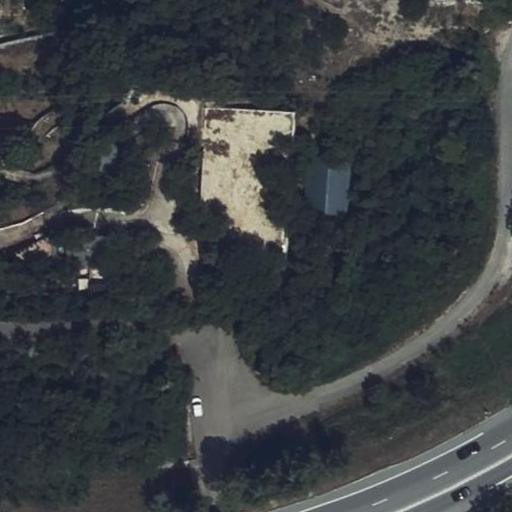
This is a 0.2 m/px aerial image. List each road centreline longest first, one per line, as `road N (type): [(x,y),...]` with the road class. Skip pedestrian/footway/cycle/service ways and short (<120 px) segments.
road 1 (unclassified): [(221,511),(209,451),(225,422),(398,357),(496,278),(506,228),(502,80),(511,44)]
road 2 (motorway): [(511,433),(346,511)]
